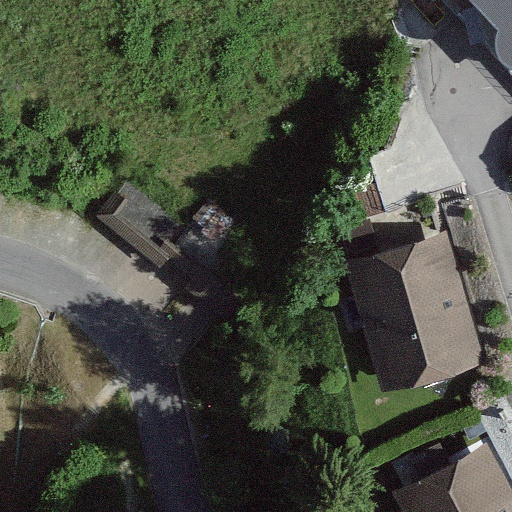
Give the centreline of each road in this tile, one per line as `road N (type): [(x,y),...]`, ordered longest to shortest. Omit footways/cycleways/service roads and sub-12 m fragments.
road 1 (residential): [(190,511),(154,389),(128,339),(62,286),(0,260)]
road 2 (residential): [(511,274),(432,30)]
